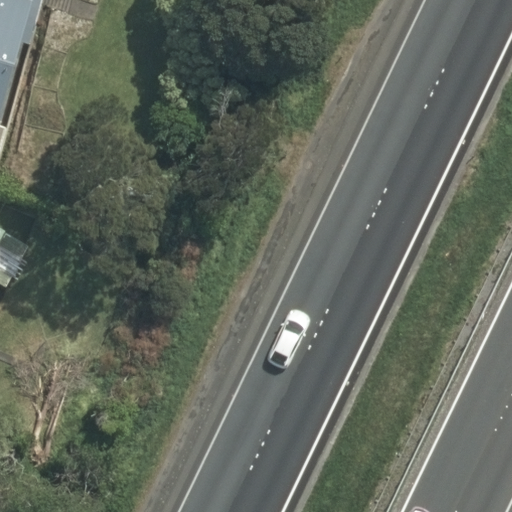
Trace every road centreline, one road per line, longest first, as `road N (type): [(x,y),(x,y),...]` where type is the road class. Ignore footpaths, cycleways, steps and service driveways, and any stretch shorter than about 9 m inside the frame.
road 1 (motorway): [(232,511),(478,0)]
road 2 (motorway): [(511,364),(440,511)]
